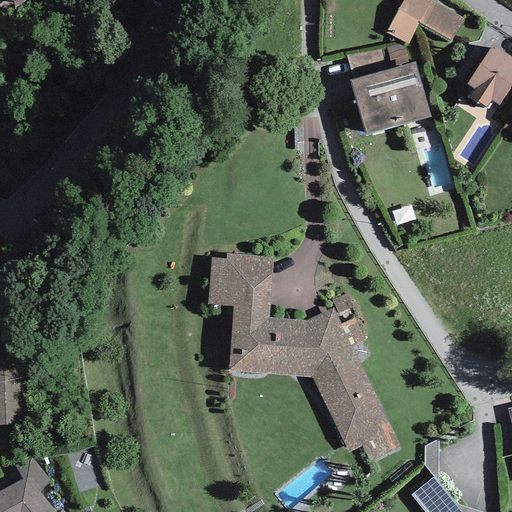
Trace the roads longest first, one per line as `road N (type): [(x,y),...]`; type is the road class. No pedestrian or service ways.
road 1 (residential): [(313,0),(311,79),(338,167),(384,258),(477,401),(480,472)]
road 2 (tertiary): [(162,0),(120,98),(15,215)]
